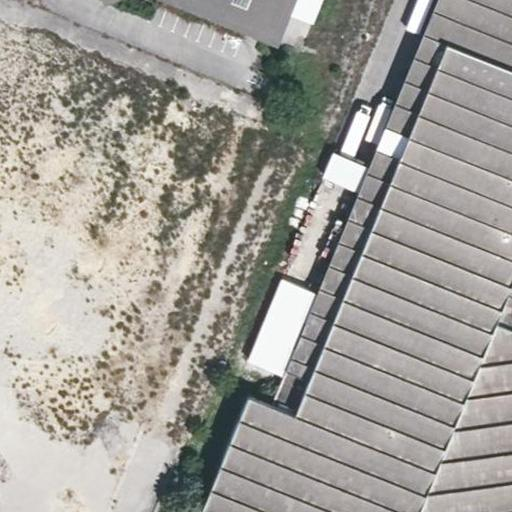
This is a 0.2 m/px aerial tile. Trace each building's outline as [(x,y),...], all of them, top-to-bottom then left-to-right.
[(447,40),(463,0),(437,0),(288,368),(309,378),(447,40)] [(317,23),(326,0),(312,0),(305,18),(317,23)] [(511,0),(463,0),(447,40),(511,66),(511,0)] [(27,32),(0,107),(0,362),(37,376),(23,417),(86,439),(98,405),(188,437),(294,140),(214,112),(202,146),(144,125),(160,79),(27,32)] [(309,378),(299,411),(438,471),(497,320),(511,281),(511,66),(447,40),(309,378)] [(511,326),(511,281),(497,320),(511,326)] [(511,511),(511,326),(497,320),(438,471),(299,411),(254,393),(206,511),(208,511),(511,511)]
